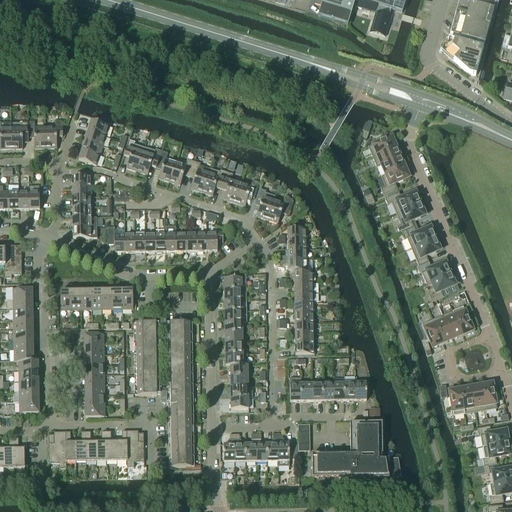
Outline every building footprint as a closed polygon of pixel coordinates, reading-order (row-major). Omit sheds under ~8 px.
[(351,16),(354,5),(337,0),(322,0),(321,7),(351,16)] [(395,0),(355,0),(377,6),(390,10),(392,11),(395,0)] [(395,0),(392,11),(402,14),(405,0),(395,0)] [(489,26),(494,9),(460,0),(458,0),(454,17),(489,26)] [(375,14),(370,34),(385,38),(391,19),(388,18),(390,10),(377,6),(377,7),(358,1),(356,9),(375,14)] [(347,27),(351,16),(321,7),(317,18),(347,27)] [(484,44),(489,26),(454,17),(449,34),(484,44)] [(475,78),(483,49),(448,40),(445,50),(448,57),(469,76),(475,78)] [(0,124),(0,123),(0,151),(11,151),(11,130),(11,125),(0,125),(0,124)] [(21,129),(11,130),(11,151),(22,151),(22,140),(28,140),(28,123),(21,123),(21,129)] [(34,123),(28,123),(28,140),(34,140),(34,151),(45,151),(45,129),(34,129),(34,123)] [(55,129),(45,129),(45,151),(56,151),(56,140),(62,139),(62,123),(55,123),(55,129)] [(91,123),(88,133),(106,139),(109,129),(103,127),(103,125),(98,124),(98,125),(91,123)] [(88,133),(85,142),(103,148),(106,139),(88,133)] [(368,149),(372,159),(396,149),(391,139),(386,141),(385,140),(377,143),(378,144),(368,149)] [(85,142),(81,152),(100,158),(103,148),(85,142)] [(126,170),(137,174),(143,153),(133,150),(135,144),(129,142),(124,158),(129,160),(126,170)] [(381,167),(400,159),(396,149),(372,159),(376,169),(381,167)] [(150,168),(156,170),(161,153),(155,151),(153,156),(143,153),(137,174),(147,177),(150,168)] [(100,158),(81,152),(78,162),(96,168),(100,158)] [(158,181),(169,184),(176,164),(166,160),(167,155),(161,153),(156,170),(161,172),(158,181)] [(381,167),(385,177),(404,169),(400,159),(381,167)] [(183,177),(189,179),(194,163),(187,161),(186,167),(176,164),(169,184),(180,188),(183,177)] [(194,181),(191,191),(202,195),(208,174),(210,170),(199,167),(200,165),(194,163),(189,179),(194,181)] [(385,177),(380,179),(385,189),(380,191),(383,197),(397,191),(394,185),(409,179),(404,169),(385,177)] [(226,174),(220,172),(220,173),(210,170),(208,174),(202,195),(212,198),(216,188),(221,190),(226,174)] [(224,202),(234,205),(241,185),(231,182),(233,176),(226,174),(221,190),(227,192),(224,202)] [(72,179),(72,189),(91,189),(91,178),(72,179)] [(241,185),(234,205),(245,209),(248,198),(254,200),(259,184),(253,182),(251,188),(241,185)] [(0,188),(0,212),(8,212),(8,193),(2,193),(2,188),(0,188)] [(28,188),(29,193),(29,212),(39,212),(39,188),(28,188)] [(72,189),(72,199),(91,199),(91,189),(72,189)] [(256,219),(267,222),(274,202),(275,198),(265,195),(265,193),(259,191),(254,207),(260,208),(256,219)] [(18,193),(8,193),(8,212),(19,212),(18,193)] [(29,193),(18,193),(19,212),(29,212),(29,193)] [(391,205),(396,216),(421,205),(418,197),(416,198),(416,196),(413,197),(412,195),(401,200),(398,194),(384,200),(387,207),(391,205)] [(72,199),(72,210),(91,209),(91,199),(72,199)] [(274,202),(267,222),(277,226),(281,215),(287,217),(292,201),(285,199),(284,205),(274,202)] [(399,235),(401,234),(406,232),(413,229),(411,223),(422,218),(421,217),(424,215),(423,213),(424,213),(421,205),(396,216),(400,227),(396,228),(399,235)] [(72,210),(72,220),(92,219),(91,209),(72,210)] [(72,220),(73,230),(92,230),(97,230),(97,219),(92,219),(72,220)] [(165,229),(165,235),(166,254),(176,254),(176,235),(176,229),(165,229)] [(406,232),(401,234),(404,241),(406,240),(411,251),(436,240),(433,232),(432,233),(431,231),(428,232),(427,230),(416,235),(413,229),(406,232)] [(92,230),(73,230),(73,241),(92,240),(97,240),(97,230),(92,230)] [(114,236),(114,247),(114,255),(125,255),(124,236),(124,233),(123,231),(121,230),(118,230),(115,231),(114,234),(114,236)] [(287,231),(287,242),(306,242),(306,231),(287,231)] [(223,234),(206,235),(206,254),(217,253),(217,245),(223,245),(223,234)] [(145,235),(135,236),(135,255),(145,255),(145,235)] [(155,235),(145,235),(145,255),(155,254),(155,235)] [(165,235),(155,235),(155,254),(166,254),(165,235)] [(186,235),(176,235),(176,254),(186,254),(186,235)] [(196,235),(186,235),(186,254),(196,254),(196,235)] [(206,235),(196,235),(196,254),(206,254),(206,235)] [(135,236),(124,236),(125,255),(135,255),(135,236)] [(420,267),(421,267),(428,264),(426,258),(437,253),(436,252),(439,250),(438,248),(439,248),(436,240),(411,251),(418,268),(420,267)] [(287,242),(287,252),(306,252),(306,242),(287,242)] [(21,248),(5,248),(5,273),(4,273),(4,280),(11,280),(11,277),(21,277),(21,248)] [(279,262),(288,262),(307,262),(306,252),(287,252),(288,258),(278,258),(279,262)] [(307,262),(288,262),(279,262),(279,267),(288,267),(288,273),(312,272),(312,262),(307,262)] [(426,286),(430,284),(450,276),(449,274),(450,274),(448,267),(447,268),(446,266),(443,267),(442,265),(423,273),(421,267),(420,267),(418,268),(416,269),(419,276),(421,275),(426,286)] [(294,275),(294,285),(313,285),(313,274),(294,275)] [(455,287),(450,276),(430,284),(435,295),(429,298),(431,304),(432,304),(443,299),(441,293),(455,287)] [(224,281),(224,292),(245,292),(245,277),(237,277),(237,281),(234,281),(234,280),(233,280),(233,281),(224,281)] [(294,285),(294,295),(313,295),(313,285),(294,285)] [(13,291),(13,302),(32,302),(32,291),(13,291)] [(111,292),(101,293),(102,312),(112,312),(111,292)] [(122,292),(111,292),(112,312),(122,312),(122,292)] [(132,292),(122,292),(122,312),(133,312),(132,292)] [(224,292),(224,303),(242,303),(246,303),(245,292),(224,292)] [(71,312),(71,293),(60,293),(60,313),(71,312)] [(81,293),(71,293),(71,312),(81,312),(81,293)] [(91,293),(81,293),(81,312),(91,312),(91,293)] [(101,293),(91,293),(91,312),(102,312),(101,293)] [(294,295),(294,305),(313,305),(313,295),(294,295)] [(13,302),(13,312),(32,312),(32,302),(13,302)] [(224,303),(224,314),(242,313),(242,303),(224,303)] [(294,305),(294,316),(313,315),(313,305),(294,305)] [(452,313),(462,337),(472,332),(470,327),(471,326),(468,318),(467,319),(462,309),(452,313)] [(13,312),(13,322),(32,322),(32,312),(13,312)] [(224,314),(224,324),(242,324),(242,313),(224,314)] [(452,341),(462,337),(452,313),(442,317),(452,341)] [(294,316),(294,326),(314,326),(313,315),(294,316)] [(432,322),(442,345),(452,341),(442,317),(432,322)] [(13,322),(13,332),(33,332),(32,322),(13,322)] [(432,350),(442,345),(432,322),(422,326),(432,350)] [(189,324),(169,325),(172,469),(191,469),(189,324)] [(224,324),(224,335),(242,335),(242,324),(224,324)] [(155,325),(136,325),(137,398),(156,398),(155,325)] [(294,326),(295,336),(314,336),(314,326),(294,326)] [(13,332),(13,343),(33,342),(33,332),(13,332)] [(224,335),(225,346),(242,346),(242,335),(224,335)] [(84,336),(84,347),(103,347),(103,336),(84,336)] [(295,336),(295,346),(314,346),(314,336),(295,336)] [(13,343),(13,353),(33,353),(33,342),(13,343)] [(225,346),(225,357),(242,357),(242,346),(225,346)] [(314,346),(295,346),(295,357),(314,357),(314,346)] [(84,347),(84,357),(103,357),(103,347),(84,347)] [(14,364),(18,363),(33,363),(33,353),(13,353),(9,353),(9,363),(14,363),(14,364)] [(84,357),(84,368),(103,367),(103,357),(84,357)] [(225,368),(230,368),(243,368),(243,367),(242,357),(225,357),(225,368)] [(18,363),(18,374),(38,373),(38,363),(33,363),(18,363)] [(84,368),(84,378),(104,378),(103,367),(84,368)] [(230,368),(230,379),(248,378),(247,367),(243,367),(243,368),(230,368)] [(18,374),(19,384),(38,384),(38,373),(18,374)] [(84,378),(84,388),(104,388),(104,378),(84,378)] [(230,379),(230,389),(248,389),(248,378),(230,379)] [(344,379),(344,381),(344,385),(344,403),(355,403),(355,385),(354,379),(344,379)] [(301,403),(301,386),(300,380),(289,380),(290,403),(301,403)] [(333,381),(333,385),(333,403),(344,403),(344,385),(344,381),(333,381)] [(19,384),(19,394),(38,394),(38,384),(19,384)] [(322,385),(311,386),(312,403),(322,403),(322,385)] [(333,385),(322,385),(322,403),(333,403),(333,385)] [(366,385),(355,385),(355,403),(366,402),(366,385)] [(481,387),(485,413),(496,411),(492,385),(481,387)] [(311,386),(301,386),(301,403),(312,403),(311,386)] [(439,388),(441,400),(447,399),(445,387),(439,388)] [(475,414),(485,413),(481,387),(470,389),(475,414)] [(84,388),(84,398),(104,398),(104,388),(84,388)] [(230,389),(230,400),(248,400),(252,400),(252,389),(248,389),(230,389)] [(460,391),(464,416),(475,414),(470,389),(460,391)] [(453,418),(464,416),(460,391),(448,393),(453,418)] [(19,394),(19,404),(38,404),(38,394),(19,394)] [(84,398),(85,408),(104,408),(104,398),(84,398)] [(248,400),(230,400),(230,411),(248,411),(248,400)] [(38,404),(19,404),(19,415),(39,415),(38,404)] [(104,408),(85,408),(85,419),(104,419),(104,408)] [(384,424),(367,424),(367,425),(364,425),(364,424),(349,425),(350,434),(350,455),(345,455),(312,455),(312,477),(312,480),(344,479),(344,481),(389,481),(401,481),(398,459),(397,459),(383,459),(383,451),(384,451),(384,424)] [(298,427),(298,453),(309,453),(309,427),(298,427)] [(480,437),(482,449),(508,445),(508,443),(509,443),(508,436),(506,436),(506,434),(503,435),(503,433),(491,435),(489,428),(477,431),(478,438),(480,437)] [(122,443),(116,443),(117,463),(126,462),(127,462),(127,433),(121,433),(122,443)] [(138,433),(127,433),(127,462),(126,462),(127,469),(134,469),(134,464),(143,464),(143,469),(144,469),(143,436),(138,436),(138,433)] [(65,463),(65,434),(53,434),(53,437),(48,437),(49,470),(49,465),(59,465),(59,470),(66,470),(66,463),(65,463)] [(70,434),(65,434),(65,463),(66,463),(76,463),(75,444),(70,444),(70,434)] [(81,444),(75,444),(76,463),(86,463),(85,434),(81,434),(81,444)] [(90,434),(85,434),(86,463),(96,463),(96,444),(90,444),(90,434)] [(101,444),(96,444),(96,463),(106,463),(106,434),(101,434),(101,444)] [(111,434),(106,434),(106,463),(117,463),(116,443),(111,443),(111,434)] [(234,464),(234,436),(229,436),(229,441),(228,441),(228,446),(223,447),(223,464),(234,464)] [(239,436),(234,436),(234,464),(245,464),(245,446),(240,446),(240,441),(239,441),(239,436)] [(251,446),(245,446),(245,464),(256,464),(256,436),(251,436),(251,446)] [(260,436),(256,436),(256,464),(267,463),(267,446),(261,446),(260,436)] [(271,446),(267,446),(267,463),(278,463),(277,446),(277,441),(277,436),(272,436),(273,441),(271,441),(271,446)] [(9,450),(3,450),(4,470),(14,470),(13,440),(8,440),(9,450)] [(18,440),(13,440),(14,470),(25,469),(24,450),(18,450),(18,440)] [(508,445),(482,449),(484,461),(482,461),(483,468),(488,467),(496,466),(495,459),(510,457),(508,445)] [(289,446),(277,446),(278,463),(278,468),(289,468),(289,463),(289,446)] [(511,469),(491,473),(493,485),(494,486),(511,482),(511,469)] [(511,482),(494,486),(493,485),(489,486),(491,498),(489,499),(490,506),(503,503),(502,497),(511,495),(511,482)]
